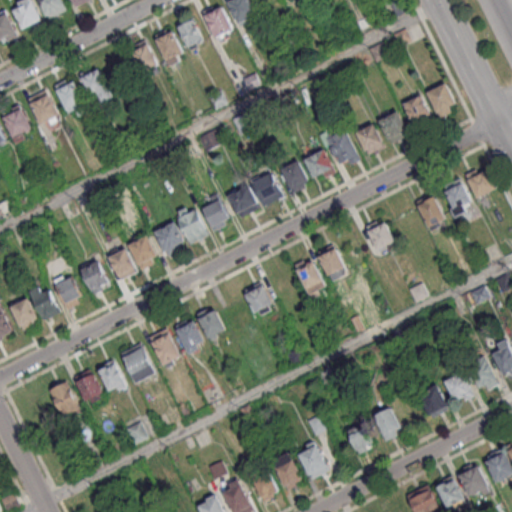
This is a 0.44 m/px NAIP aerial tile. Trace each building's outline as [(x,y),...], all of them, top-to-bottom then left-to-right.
[(20,5),(19,1),(21,0),(32,0),(42,19),(23,28),(14,8),(20,5)] [(68,9),(63,0),(40,0),(49,19),(68,9)] [(239,25),(259,16),(251,0),(229,0),(228,1),(239,25)] [(204,13),(216,37),(234,28),(222,4),(204,13)] [(0,11),(6,8),(20,35),(9,40),(7,37),(0,40),(0,11)] [(205,40),(194,18),(178,26),(189,47),(205,40)] [(169,64),(187,56),(173,27),(155,35),(169,64)] [(161,62),(145,39),(129,50),(144,73),(161,62)] [(98,93),(103,102),(115,95),(98,68),(82,78),(93,96),(98,93)] [(56,85),(68,113),(77,108),(81,116),(90,112),(74,76),(56,85)] [(427,93),(439,118),(459,108),(446,84),(427,93)] [(46,90),(28,100),(42,125),(60,115),(46,90)] [(417,128),(434,118),(421,95),(403,105),(417,128)] [(16,141),(35,132),(22,104),(3,113),(16,141)] [(379,119),(391,143),(410,133),(398,109),(379,119)] [(367,154),(385,146),(375,122),(357,130),(367,154)] [(329,134),(336,163),(349,160),(350,163),(358,161),(349,128),(329,134)] [(337,171),(327,148),(306,158),(316,180),(337,171)] [(282,168),(294,192),(312,183),(300,159),(282,168)] [(467,176),(478,197),(497,188),(485,166),(467,176)] [(284,196),(274,173),(254,182),(264,205),(284,196)] [(444,186),(455,215),(474,207),(463,178),(444,186)] [(260,207),(250,184),(230,194),(240,216),(260,207)] [(447,219),(436,195),(418,203),(429,227),(447,219)] [(215,230),(233,222),(222,201),(205,209),(215,230)] [(209,234),(196,205),(177,213),(190,243),(209,234)] [(397,240),(383,216),(365,226),(379,250),(397,240)] [(168,254),(187,244),(175,221),(155,231),(168,254)] [(159,261),(151,235),(131,242),(139,268),(159,261)] [(331,277),(348,268),(334,243),(318,251),(331,277)] [(138,270),(127,247),(110,256),(121,279),(138,270)] [(313,296),(329,287),(311,255),(295,265),(313,296)] [(110,284),(100,260),(82,268),(93,291),(110,284)] [(68,308),(85,299),(71,271),(54,280),(68,308)] [(275,308),(263,281),(244,289),(257,316),(275,308)] [(31,290),(44,319),(60,311),(48,283),(31,290)] [(0,338),(13,335),(2,295),(0,295),(0,338)] [(23,328),(41,320),(29,297),(12,305),(23,328)] [(197,313),(210,340),(228,331),(215,304),(197,313)] [(190,353),(208,343),(194,318),(176,327),(190,353)] [(164,364),(182,355),(168,327),(151,336),(164,364)] [(157,372),(142,342),(122,352),(137,382),(157,372)] [(490,354),(511,376),(511,351),(502,342),(490,354)] [(483,392),(501,382),(487,355),(469,365),(483,392)] [(127,384),(116,360),(99,367),(110,392),(127,384)] [(477,394),(463,370),(445,381),(459,404),(477,394)] [(89,404),(106,394),(93,371),(76,381),(89,404)] [(80,407),(67,380),(50,389),(64,415),(80,407)] [(450,407),(437,383),(421,392),(434,415),(450,407)] [(388,440),(404,432),(391,407),(375,415),(388,440)] [(345,424),(357,452),(376,444),(364,415),(345,424)] [(135,444),(149,436),(141,421),(127,428),(135,444)] [(329,471),(316,441),(299,448),(312,478),(329,471)] [(497,482),(511,475),(511,463),(504,447),(485,455),(497,482)] [(288,488),(304,480),(289,452),(273,460),(288,488)] [(472,498),(491,488),(476,460),(457,470),(472,498)] [(264,500),(280,491),(268,470),(252,480),(264,500)] [(464,501),(454,474),(436,481),(446,507),(464,501)] [(234,511),(246,511),(254,508),(239,479),(222,487),(234,511)] [(441,511),(431,484),(409,492),(416,511),(441,511)] [(197,503),(202,511),(225,511),(215,494),(197,503)]
